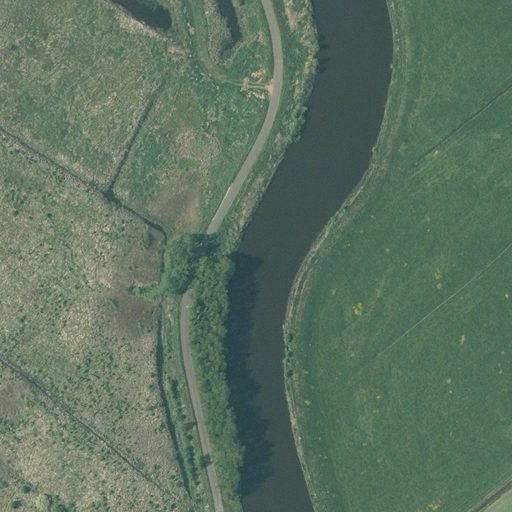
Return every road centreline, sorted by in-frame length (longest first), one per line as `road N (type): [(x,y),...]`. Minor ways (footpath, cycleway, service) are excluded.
road 1 (unclassified): [(218,511),(189,374),(185,302),(199,253),(274,103),(277,49),(264,0)]
road 2 (track): [(276,90),(208,70),(193,0)]
